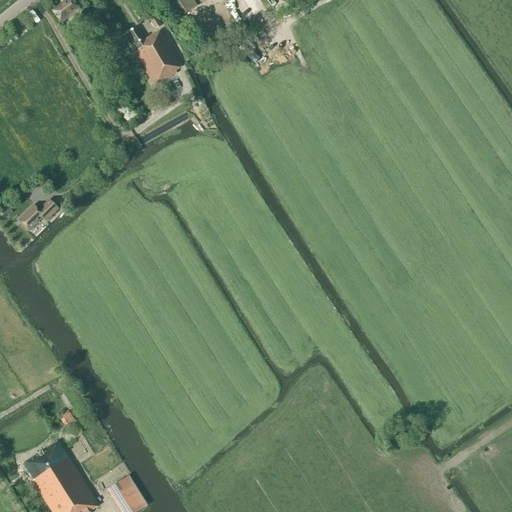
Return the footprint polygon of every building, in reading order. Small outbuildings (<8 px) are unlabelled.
[(72,17),(80,10),(78,7),(73,0),(69,0),(54,11),(60,20),(67,15),(69,17),(72,17)] [(197,6),(193,0),(161,0),(165,5),(166,4),(177,20),(184,16),(183,15),(197,6)] [(156,29),(161,26),(155,18),(150,21),(156,29)] [(144,40),(136,28),(127,33),(138,50),(134,53),(154,86),(176,73),(175,71),(183,67),(165,37),(164,38),(160,31),(144,40)] [(283,61),(285,61),(287,58),(287,56),(287,53),(284,52),(282,51),(279,52),(278,54),(277,57),(278,59),(280,61),(283,61)] [(170,123),(186,114),(181,105),(165,115),(170,123)] [(46,222),(58,209),(49,200),(39,211),(34,206),(19,220),(30,231),(42,218),(46,222)] [(5,205),(0,210),(0,212),(4,217),(10,211),(5,205)] [(63,425),(73,419),(68,411),(59,417),(63,425)] [(99,506),(68,456),(58,442),(22,465),(28,475),(30,474),(34,480),(33,481),(52,511),(90,511),(99,506)] [(123,511),(136,511),(144,508),(146,504),(129,476),(109,489),(123,511)]
